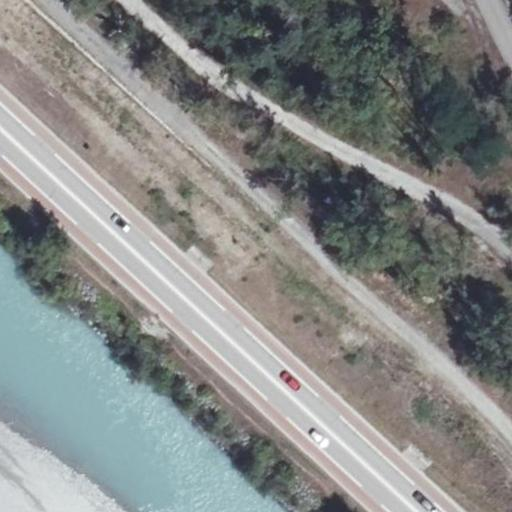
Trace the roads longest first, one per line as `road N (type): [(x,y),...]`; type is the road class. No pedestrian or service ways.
road 1 (track): [(53,0),(511,436)]
road 2 (trunk): [(0,127),(416,511)]
road 3 (track): [(141,0),(319,141),(454,196),(511,242)]
